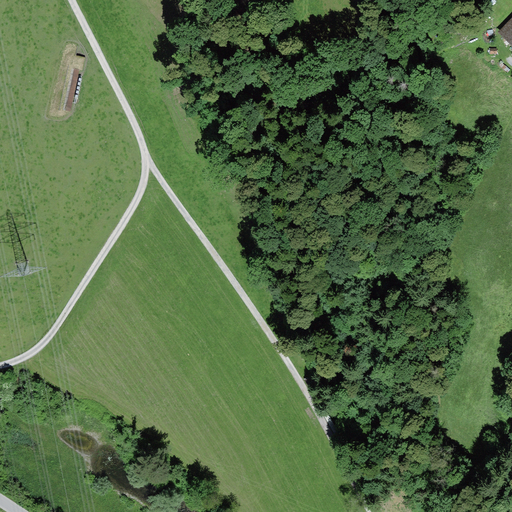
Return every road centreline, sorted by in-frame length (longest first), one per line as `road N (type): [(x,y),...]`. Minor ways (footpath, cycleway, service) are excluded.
road 1 (track): [(146,159),(296,374),(373,511)]
road 2 (track): [(146,159),(131,207),(53,330),(37,348),(0,365)]
road 3 (track): [(71,0),(146,159)]
